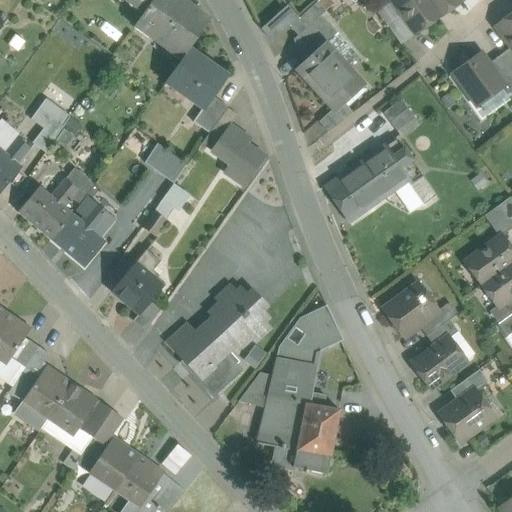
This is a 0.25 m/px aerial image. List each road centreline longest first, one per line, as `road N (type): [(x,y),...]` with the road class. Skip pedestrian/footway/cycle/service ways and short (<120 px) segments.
road 1 (residential): [(451,497),(344,296),(222,0)]
road 2 (residential): [(0,233),(258,511)]
